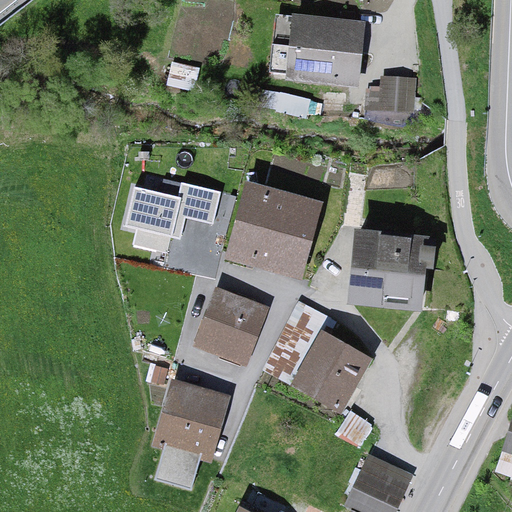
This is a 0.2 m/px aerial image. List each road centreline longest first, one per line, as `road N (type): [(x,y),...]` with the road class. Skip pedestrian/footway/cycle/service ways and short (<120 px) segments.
road 1 (residential): [(511,326),(493,300),(462,219),(440,0)]
road 2 (unclassified): [(511,183),(505,152),(509,0)]
road 3 (tertiary): [(429,511),(511,359)]
